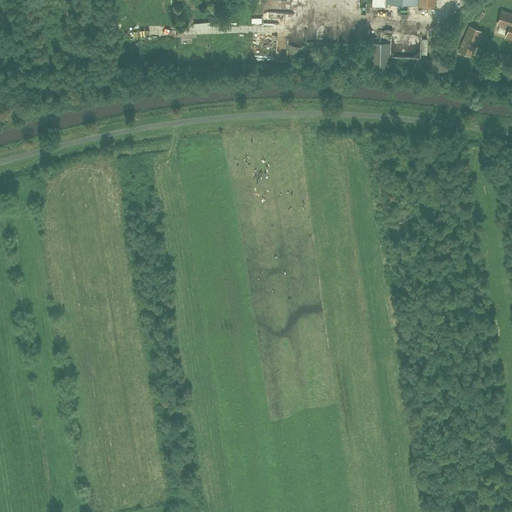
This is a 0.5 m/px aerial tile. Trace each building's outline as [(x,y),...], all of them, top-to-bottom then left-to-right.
[(458,0),(459,1),(448,14),(457,21),(471,3),(467,0),(458,0)] [(266,7),(258,7),(258,23),(267,23),(266,7)] [(511,14),(502,12),(498,25),(509,28),(506,37),(511,39),(511,14)] [(249,34),(249,25),(162,28),(162,38),(214,36),(214,35),(249,34)] [(482,32),(469,26),(458,52),(471,58),(482,32)] [(154,39),(161,39),(161,27),(136,27),(136,37),(154,37),(154,39)] [(298,47),(298,55),(306,55),(306,47),(298,47)]
